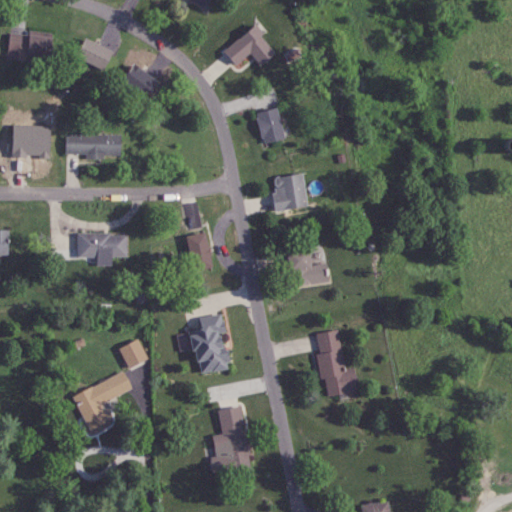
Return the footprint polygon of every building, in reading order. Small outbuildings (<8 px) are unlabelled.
[(249,53),(259,65),(274,53),(253,26),(222,51),(234,66),(249,53)] [(8,33),(7,55),(50,58),(52,34),(26,31),(26,34),(8,33)] [(105,69),(111,48),(81,40),(75,61),(105,69)] [(146,98),(156,80),(131,65),(120,83),(146,98)] [(283,138),(275,108),(254,114),(262,144),(283,138)] [(119,134),(64,135),(64,154),(85,154),(85,158),(120,157),(119,134)] [(306,207),(302,174),(270,178),(275,210),(306,207)] [(184,236),(192,272),(212,267),(204,232),(184,236)] [(76,234),(76,257),(95,257),(95,265),(111,265),(110,257),(126,256),(126,233),(76,234)] [(285,253),(293,287),(328,279),(324,263),(311,266),(306,248),(285,253)] [(196,374),(227,369),(222,333),(224,333),(222,314),(198,317),(200,329),(190,331),(196,374)] [(315,333),(319,354),(315,355),(320,380),(324,379),(327,396),(357,390),(353,367),(344,369),(337,330),(315,333)] [(118,348),(128,368),(147,359),(137,339),(118,348)] [(132,389),(123,372),(71,396),(88,431),(108,421),(100,404),(132,389)] [(217,411),(221,434),(211,436),(215,458),(209,459),(213,479),(252,472),(240,406),(217,411)] [(363,504),(363,511),(388,511),(387,501),(363,504)]
